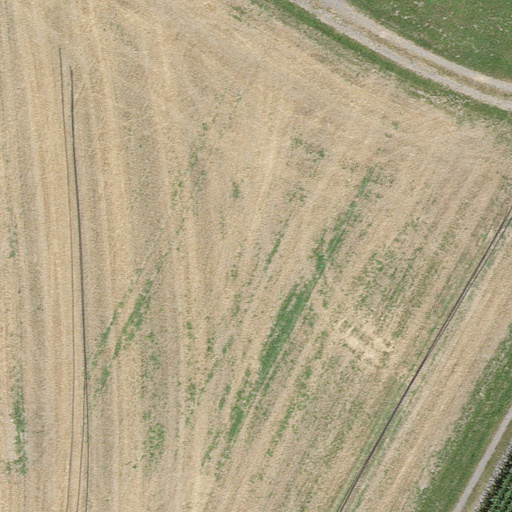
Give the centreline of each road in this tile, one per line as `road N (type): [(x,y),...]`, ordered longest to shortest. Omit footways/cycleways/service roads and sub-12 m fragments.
road 1 (track): [(298,0),(454,79),(511,95)]
road 2 (track): [(422,511),(511,370)]
